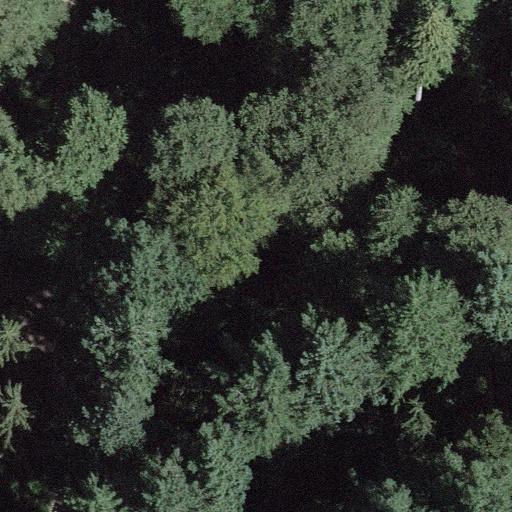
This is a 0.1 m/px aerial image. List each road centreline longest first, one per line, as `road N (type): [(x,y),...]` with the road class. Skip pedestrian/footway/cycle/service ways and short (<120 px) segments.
road 1 (track): [(62,0),(57,315)]
road 2 (track): [(57,315),(53,511)]
